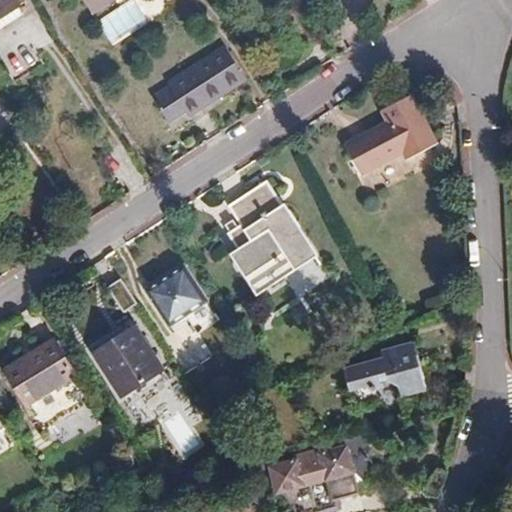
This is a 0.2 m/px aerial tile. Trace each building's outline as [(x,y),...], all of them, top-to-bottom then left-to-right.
[(48,0),(61,19),(84,5),(80,0),(48,0)] [(132,0),(100,20),(115,44),(152,21),(138,0),(132,0)] [(212,80),(190,48),(134,86),(138,92),(121,103),(134,123),(151,113),(154,118),(212,80)] [(351,110),(359,125),(315,147),(328,173),(372,151),(377,161),(403,146),(378,96),(351,110)] [(0,109),(0,135),(12,129),(0,109)] [(197,206),(208,224),(195,233),(203,244),(197,248),(208,266),(248,240),(256,253),(274,242),(235,180),(197,206)] [(152,267),(116,291),(139,327),(176,302),(152,267)] [(104,330),(64,356),(98,407),(137,381),(104,330)] [(23,342),(0,356),(0,404),(45,376),(23,342)] [(342,360),(305,368),(313,412),(335,408),(333,397),(339,387),(349,385),(356,390),(359,403),(383,397),(373,346),(340,353),(342,360)] [(263,461),(240,467),(245,483),(255,481),(319,465),(314,445),(262,458),(263,461)] [(276,498),(285,511),(335,511),(334,507),(361,501),(352,467),(296,482),(278,485),(281,497),(276,498)]
